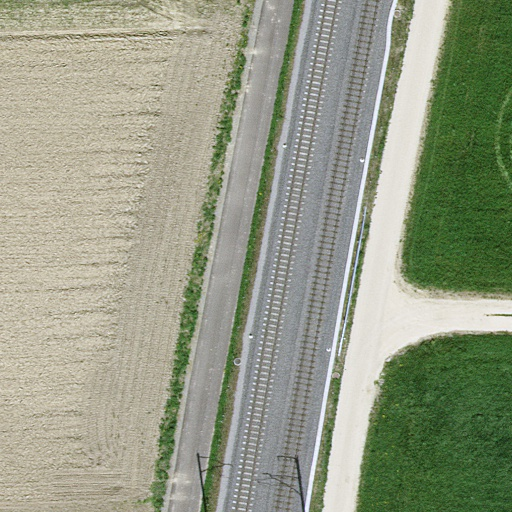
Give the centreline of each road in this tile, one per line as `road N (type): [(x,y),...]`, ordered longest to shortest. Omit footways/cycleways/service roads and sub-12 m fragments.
road 1 (track): [(281,0),(188,511)]
road 2 (track): [(341,511),(369,318),(431,0)]
road 3 (track): [(369,318),(511,323)]
